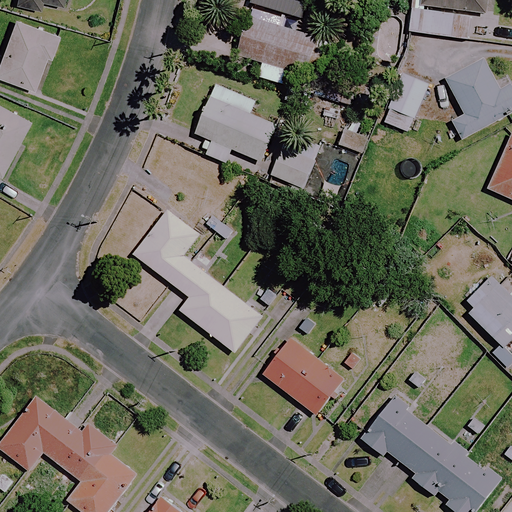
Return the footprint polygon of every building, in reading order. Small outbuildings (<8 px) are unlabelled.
[(66,0),(21,0),(21,8),(41,12),(42,5),(65,8),(66,0)] [(425,0),(424,12),(413,11),(410,35),(468,41),(471,15),(486,17),(488,0),(425,0)] [(334,45),(252,17),(238,57),(262,66),(258,79),(290,90),(296,73),(321,82),(334,45)] [(60,39),(17,21),(0,63),(0,77),(35,92),(52,49),(56,50),(60,39)] [(497,84),(485,62),(448,82),(466,116),(453,123),(463,141),(511,114),(511,89),(507,79),(497,84)] [(429,86),(403,76),(383,125),(408,135),(429,86)] [(256,102),(217,86),(197,136),(212,142),(206,157),(227,165),(232,151),(263,163),(277,127),(251,116),(256,102)] [(31,121),(0,105),(0,176),(3,178),(31,121)] [(369,140),(346,130),(339,146),(363,156),(369,140)] [(511,138),(489,191),(511,201),(511,138)] [(314,160),(284,148),(272,177),(301,190),(314,160)] [(215,211),(204,225),(223,241),(235,227),(215,211)] [(199,238),(169,214),(135,256),(190,299),(181,311),(236,354),(263,319),(184,257),(199,238)] [(511,341),(511,283),(498,270),(467,301),(475,309),(462,323),(471,332),(479,324),(504,349),(511,341)] [(280,298),(263,286),(253,300),(270,312),(280,298)] [(345,381),(292,340),(265,376),(318,417),(345,381)] [(428,377),(416,367),(405,379),(418,390),(428,377)] [(83,432),(36,397),(0,446),(0,449),(31,473),(45,455),(82,483),(68,502),(81,511),(109,511),(137,475),(108,453),(115,444),(89,425),(83,432)] [(412,479),(432,495),(435,491),(451,503),(448,507),(453,511),(476,511),(503,479),(489,468),(486,472),(396,402),(364,442),(384,458),(388,453),(415,475),(412,479)] [(179,511),(182,509),(162,495),(149,511),(179,511)]
